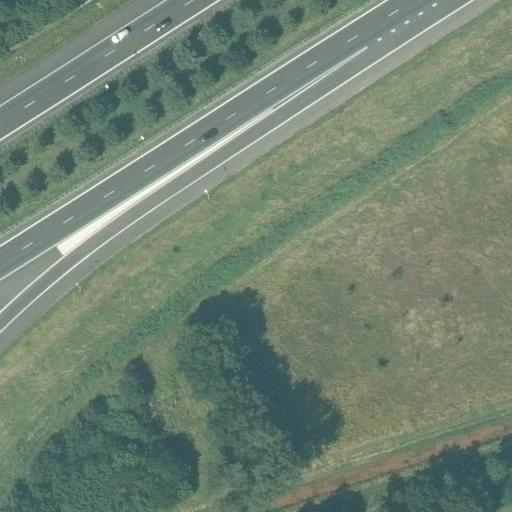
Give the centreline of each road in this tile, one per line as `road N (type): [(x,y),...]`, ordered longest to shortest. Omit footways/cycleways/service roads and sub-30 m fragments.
road 1 (motorway): [(0,324),(359,35)]
road 2 (motorway): [(0,262),(359,35)]
road 3 (motorway): [(194,0),(0,122)]
